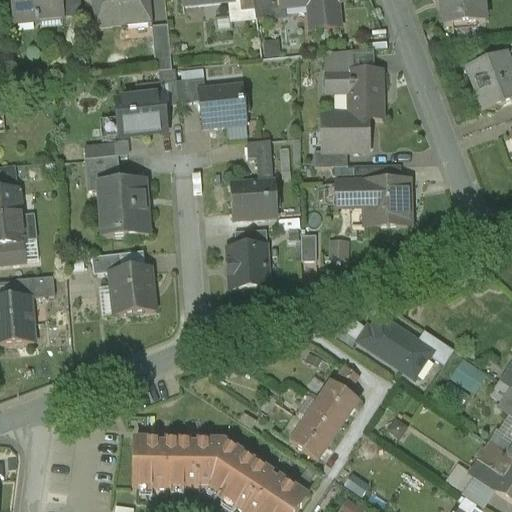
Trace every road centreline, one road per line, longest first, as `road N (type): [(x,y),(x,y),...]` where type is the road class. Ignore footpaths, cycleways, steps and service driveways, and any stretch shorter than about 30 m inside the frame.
road 1 (residential): [(208,345),(485,240)]
road 2 (residential): [(485,240),(400,0)]
road 3 (residential): [(30,413),(208,345)]
road 4 (residential): [(208,345),(198,317),(187,160)]
